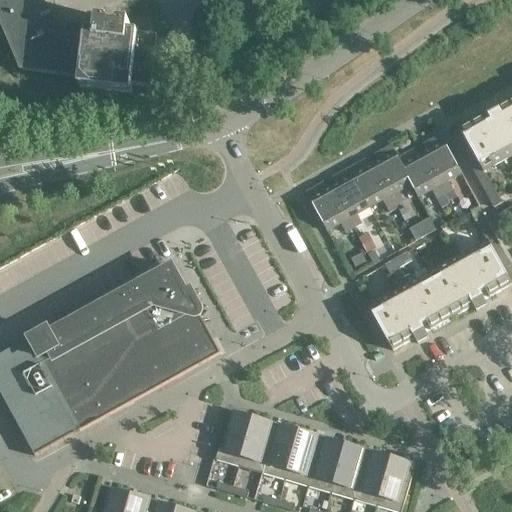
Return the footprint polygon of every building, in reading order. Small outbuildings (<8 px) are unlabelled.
[(50,14),(43,0),(31,0),(0,13),(0,25),(20,72),(61,77),(66,36),(50,35),(50,34),(49,34),(48,32),(47,32),(41,18),(50,14)] [(0,0),(0,13),(31,0),(0,0)] [(121,19),(106,17),(105,22),(97,21),(95,30),(67,27),(66,36),(61,77),(80,79),(79,88),(131,95),(132,85),(151,88),(157,38),(128,34),(130,25),(121,24),(121,19)] [(511,101),(499,109),(496,104),(495,105),(496,105),(487,110),(486,110),(485,110),(489,116),(498,111),(504,120),(491,127),(489,125),(487,126),(483,118),(462,129),(467,138),(471,148),(476,157),(481,166),(484,171),(485,171),(482,165),(490,160),(493,166),(511,156),(511,101)] [(467,138),(462,129),(453,133),(458,143),(467,138)] [(461,173),(441,136),(424,145),(428,152),(424,155),(444,194),(452,190),(447,181),(461,173)] [(471,148),(467,138),(458,143),(463,152),(471,148)] [(379,163),(374,166),(395,205),(403,200),(398,191),(410,184),(411,184),(397,159),(399,159),(392,146),(374,155),(379,163)] [(476,157),(471,148),(463,152),(468,161),(476,157)] [(415,150),(399,159),(397,159),(411,184),(410,184),(417,197),(431,190),(436,199),(444,194),(424,155),(419,157),(415,150)] [(481,166),(476,157),(468,161),(473,171),(481,166)] [(365,160),(349,169),(369,208),(382,200),(387,210),(395,205),(374,166),(370,168),(365,160)] [(486,176),(484,171),(481,166),(473,171),(478,180),(486,176)] [(369,208),(349,169),(332,178),(337,187),(332,190),(353,229),(361,225),(356,215),(369,208)] [(491,185),(486,176),(478,180),(483,189),(491,185)] [(323,183),(306,194),(327,232),(340,224),(345,234),(353,229),(332,190),(328,192),(323,183)] [(496,195),(491,185),(483,189),(488,199),(496,195)] [(501,204),(496,195),(488,199),(493,208),(501,204)] [(405,208),(398,211),(405,222),(411,219),(405,208)] [(511,225),(511,208),(498,216),(504,229),(511,225)] [(483,218),(478,209),(470,213),(475,222),(483,218)] [(488,227),(483,218),(475,222),(480,231),(488,227)] [(419,226),(410,230),(416,241),(425,237),(419,226)] [(493,236),(488,227),(480,231),(485,240),(493,236)] [(366,232),(358,237),(367,253),(375,249),(366,232)] [(498,245),(493,236),(485,240),(487,245),(490,250),(498,245)] [(500,268),(495,259),(490,250),(487,245),(486,245),(490,252),(482,255),(479,250),(439,272),(442,277),(434,282),(430,276),(429,277),(452,319),(473,307),(475,312),(477,311),(476,311),(485,306),(486,306),(487,306),(483,300),(474,306),(468,295),(481,288),(482,291),(484,290),(488,298),(510,286),(505,277),(500,268)] [(503,254),(498,245),(490,250),(495,259),(503,254)] [(374,251),(368,255),(374,265),(380,262),(374,251)] [(360,254),(350,260),(354,267),(365,261),(360,254)] [(508,263),(503,254),(495,259),(500,268),(508,263)] [(511,273),(511,271),(508,263),(500,268),(505,277),(511,273)] [(47,331),(0,356),(0,417),(25,463),(80,433),(220,355),(199,318),(200,317),(200,316),(201,316),(201,315),(201,314),(201,313),(201,312),(201,311),(201,310),(200,309),(191,292),(187,295),(172,268),(154,278),(49,335),(47,331)] [(452,319),(429,277),(428,278),(431,283),(423,288),(420,282),(380,305),(383,310),(375,315),(372,309),(371,310),(371,309),(369,309),(393,352),(414,340),(417,345),(418,344),(418,343),(427,338),(427,339),(428,338),(425,333),(415,338),(409,328),(423,321),(424,324),(426,323),(430,331),(452,319)] [(215,462),(239,468),(253,420),(247,419),(248,417),(237,413),(236,416),(229,414),(215,462)] [(259,422),(253,420),(239,468),(262,475),(276,427),(270,425),(271,423),(259,420),(259,422)] [(282,429),(276,427),(262,475),(285,482),(299,434),(294,432),(294,430),(283,427),(282,429)] [(305,435),(299,434),(285,482),(308,488),(322,440),(316,439),(317,436),(305,433),(305,435)] [(471,438),(461,443),(470,460),(480,454),(471,438)] [(328,442),(322,440),(308,488),(331,495),(345,447),(340,445),(340,443),(329,440),(328,442)] [(351,449),(345,447),(331,495),(354,502),(368,454),(362,452),(363,450),(352,446),(351,449)] [(374,455),(368,454),(354,502),(378,508),(391,460),(386,459),(386,456),(375,453),(374,455)] [(397,462),(391,460),(378,508),(390,511),(402,511),(415,467),(408,465),(409,463),(398,460),(397,462)] [(218,484),(216,491),(231,495),(233,488),(218,484)] [(249,493),(233,488),(231,495),(247,500),(249,493)] [(100,511),(126,511),(131,498),(125,496),(126,494),(115,490),(114,493),(107,491),(100,511)] [(136,499),(131,498),(126,511),(151,511),(154,504),(148,502),(148,500),(137,497),(136,499)] [(264,497),(262,504),(277,509),(279,502),(264,497)] [(293,511),(295,506),(279,502),(277,509),(288,511),(293,511)]
